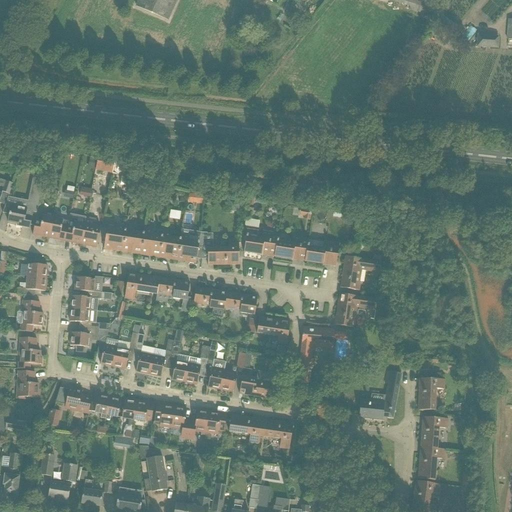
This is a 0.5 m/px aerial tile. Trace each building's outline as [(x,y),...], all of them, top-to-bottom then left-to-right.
[(138,0),(136,6),(167,20),(176,0),(138,0)] [(301,0),(295,8),(309,19),(316,11),(302,0),(301,0)] [(390,0),(406,5),(405,8),(422,14),(426,2),(419,0),(390,0)] [(477,35),(477,47),(492,48),(492,35),(477,35)] [(95,170),(112,174),(116,156),(99,154),(98,159),(95,170)] [(130,159),(116,156),(112,174),(111,175),(126,178),(127,173),(130,159)] [(90,158),(88,168),(95,170),(98,159),(90,158)] [(7,222),(17,224),(16,226),(30,228),(33,212),(37,213),(43,180),(32,178),(26,211),(10,208),(7,222)] [(3,188),(3,190),(10,193),(12,186),(13,184),(6,181),(4,185),(3,188)] [(81,188),(80,195),(89,197),(90,190),(81,188)] [(159,204),(167,206),(170,190),(162,188),(159,204)] [(202,204),(203,195),(197,194),(197,193),(189,192),(187,202),(202,204)] [(97,216),(100,200),(92,198),(88,214),(97,216)] [(170,210),(169,217),(179,219),(180,211),(170,210)] [(64,242),(80,245),(86,217),(70,214),(68,222),(64,242)] [(32,235),(49,238),(53,218),(42,216),(41,221),(35,220),(32,235)] [(86,217),(80,245),(96,248),(101,228),(95,227),(96,219),(86,217)] [(49,238),(64,242),(68,222),(63,221),(63,220),(53,218),(49,238)] [(103,249),(122,252),(125,230),(115,229),(116,223),(108,221),(103,249)] [(122,252),(140,255),(144,233),(133,231),(134,225),(126,224),(125,230),(122,252)] [(140,255),(159,258),(162,236),(152,234),(153,228),(144,227),(144,233),(140,255)] [(262,253),(274,255),(275,255),(277,240),(278,234),(263,232),(261,239),(257,239),(258,229),(247,227),(243,253),(262,255),(262,253)] [(159,258),(177,261),(181,239),(170,237),(171,231),(163,230),(162,236),(159,258)] [(203,246),(204,236),(201,236),(202,232),(190,231),(190,234),(181,233),(181,239),(177,261),(196,264),(197,254),(199,245),(203,246)] [(293,257),(305,259),(307,244),(308,244),(308,240),(309,239),(293,237),(292,244),(278,242),(278,240),(277,240),(275,255),(274,255),(274,257),(292,260),(293,257)] [(207,249),(207,255),(207,265),(239,265),(238,240),(229,240),(229,248),(207,249)] [(305,259),(304,262),(323,265),(323,262),(335,264),(335,267),(339,244),(324,241),(323,242),(308,240),(308,244),(307,244),(305,259)] [(345,257),(340,288),(350,290),(358,291),(359,284),(361,284),(363,282),(365,271),(371,272),(378,273),(380,262),(364,260),(355,258),(345,257)] [(27,274),(26,278),(46,280),(47,266),(28,264),(27,274)] [(157,295),(157,294),(156,294),(158,278),(128,273),(127,283),(124,298),(134,300),(135,292),(157,295)] [(74,291),(91,293),(94,293),(101,293),(102,293),(103,278),(95,277),(94,279),(76,278),(74,291)] [(46,280),(26,278),(25,289),(17,289),(17,295),(28,296),(28,290),(45,292),(46,280)] [(156,294),(157,294),(172,296),(172,298),(187,301),(189,283),(158,278),(156,294)] [(114,295),(120,297),(123,283),(117,281),(114,295)] [(224,311),(224,308),(226,293),(196,288),(194,298),(193,304),(210,306),(209,309),(224,311)] [(71,296),(70,309),(90,311),(91,299),(101,300),(101,293),(94,293),(91,293),(90,298),(71,296)] [(224,308),(240,311),(239,313),(244,314),(254,315),(257,297),(226,293),(224,308)] [(339,294),(335,325),(352,328),(356,307),(373,310),(374,299),(339,294)] [(20,324),(19,332),(22,332),(31,333),(32,326),(42,327),(43,314),(37,313),(37,309),(39,310),(39,303),(29,302),(22,301),(21,312),(23,312),(21,325),(20,324)] [(119,301),(117,313),(115,319),(116,319),(116,318),(123,320),(124,312),(123,312),(125,303),(119,301)] [(89,322),(90,311),(70,309),(69,322),(87,323),(87,329),(98,330),(101,330),(108,330),(109,324),(89,322)] [(276,345),(286,346),(290,322),(259,317),(257,327),(256,333),(278,337),(276,345)] [(334,332),(334,330),(303,327),(299,367),(313,368),(313,359),(311,359),(312,347),(333,349),(333,339),(345,340),(346,333),(334,332)] [(89,348),(90,336),(100,337),(101,330),(98,330),(87,329),(86,334),(71,333),(70,346),(89,348)] [(112,367),(117,348),(106,346),(104,346),(108,330),(101,330),(100,337),(98,345),(104,346),(102,355),(100,364),(112,367)] [(179,354),(183,332),(176,330),(174,341),(171,356),(170,357),(178,359),(179,355),(179,354)] [(136,349),(139,335),(138,335),(132,334),(129,347),(136,349)] [(142,350),(144,336),(139,335),(136,349),(142,350)] [(40,358),(40,351),(34,351),(34,349),(36,349),(36,339),(19,338),(18,356),(21,357),(20,363),(18,363),(17,369),(19,369),(29,370),(30,364),(41,365),(42,359),(40,358)] [(171,356),(174,341),(168,340),(166,351),(165,355),(171,356)] [(206,365),(207,359),(209,352),(210,348),(203,346),(199,366),(187,364),(184,383),(197,385),(200,369),(205,370),(206,365)] [(125,370),(129,351),(117,348),(112,367),(125,370)] [(223,371),(225,361),(214,359),(215,353),(209,352),(207,359),(206,365),(212,366),(209,378),(207,388),(219,390),(223,371)] [(148,375),(152,355),(140,353),(138,362),(136,372),(148,375)] [(237,367),(243,368),(245,354),(239,353),(237,367)] [(161,378),(165,358),(152,355),(148,375),(161,378)] [(184,383),(187,364),(175,361),(173,371),(171,380),(184,383)] [(18,399),(28,400),(30,400),(30,398),(39,398),(40,390),(38,390),(38,384),(32,384),(32,380),(34,380),(34,372),(18,371),(17,388),(19,388),(18,399)] [(223,371),(219,390),(233,393),(237,374),(224,371),(223,371)] [(241,384),(239,394),(270,399),(272,384),(274,374),(258,371),(257,379),(242,377),(241,384)] [(359,418),(382,420),(383,416),(387,417),(387,418),(392,418),(401,374),(391,372),(387,372),(385,384),(388,384),(384,402),(360,400),(359,418)] [(418,410),(428,411),(435,411),(435,389),(444,390),(444,380),(429,379),(419,379),(418,410)] [(65,408),(88,413),(91,398),(81,396),(82,391),(69,388),(65,408)] [(100,418),(105,419),(110,397),(98,395),(96,403),(92,403),(91,411),(95,412),(94,412),(101,414),(100,418)] [(110,397),(105,419),(110,420),(111,416),(117,417),(121,400),(110,397)] [(133,420),(136,402),(124,400),(122,418),(128,419),(128,425),(133,426),(133,420)] [(153,404),(136,402),(133,420),(145,421),(145,420),(151,421),(153,404)] [(159,426),(171,427),(174,407),(156,405),(154,421),(160,422),(159,426)] [(181,437),(187,438),(190,420),(184,419),(186,409),(174,407),(171,427),(182,429),(181,437)] [(190,420),(187,438),(193,439),(194,431),(201,432),(200,435),(205,436),(209,412),(197,410),(195,420),(190,420)] [(48,426),(56,428),(59,413),(51,411),(48,426)] [(226,415),(209,412),(205,436),(210,436),(210,433),(217,434),(218,430),(224,431),(226,415)] [(258,445),(259,437),(262,420),(231,415),(229,425),(228,432),(250,435),(248,444),(258,445)] [(422,417),(420,449),(436,450),(436,449),(438,429),(447,430),(447,420),(432,418),(422,417)] [(5,430),(15,432),(25,433),(27,422),(6,419),(5,430)] [(259,437),(280,440),(279,448),(289,449),(293,424),(262,420),(259,437)] [(436,450),(420,449),(418,480),(434,481),(436,459),(444,460),(445,450),(436,449),(436,450)] [(5,475),(3,485),(5,485),(4,492),(17,494),(19,477),(15,477),(17,466),(21,466),(22,455),(10,453),(7,476),(5,475)] [(40,475),(51,477),(54,456),(43,454),(40,475)] [(194,466),(202,467),(204,456),(196,454),(194,466)] [(162,457),(146,459),(150,479),(151,491),(152,492),(167,490),(166,482),(167,482),(166,476),(166,472),(165,472),(162,457)] [(67,502),(70,488),(71,489),(72,483),(75,483),(77,466),(64,464),(63,473),(65,474),(63,484),(50,482),(47,498),(67,502)] [(106,482),(104,493),(110,494),(112,483),(113,477),(104,476),(103,481),(106,482)] [(91,491),(93,481),(85,480),(81,504),(100,507),(102,493),(91,491)] [(410,511),(427,511),(430,494),(439,495),(440,485),(427,483),(415,481),(410,511)] [(211,511),(212,511),(221,511),(226,486),(216,484),(211,511)] [(248,509),(256,510),(260,487),(251,485),(248,509)] [(260,487),(256,510),(266,511),(270,488),(260,487)] [(134,495),(118,493),(116,509),(134,511),(139,511),(142,499),(134,498),(134,495)] [(207,511),(208,508),(209,499),(197,497),(195,506),(192,505),(188,504),(186,511),(207,511)] [(232,511),(240,511),(242,501),(234,500),(232,511)] [(288,511),(290,511),(296,511),(297,501),(289,500),(288,511)] [(308,506),(308,501),(301,501),(301,511),(300,511),(308,511),(309,506),(308,506)] [(173,511),(186,511),(188,504),(175,503),(173,511)]
